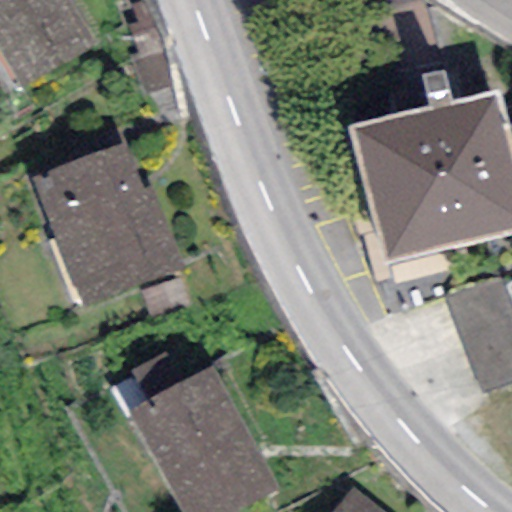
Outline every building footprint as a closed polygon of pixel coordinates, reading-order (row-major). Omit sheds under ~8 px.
[(0,0),(0,55),(19,87),(97,40),(72,0),(0,0)] [(384,262),(511,230),(511,179),(490,92),(350,127),(384,262)] [(34,175),(83,308),(177,268),(128,139),(34,175)] [(211,368),(127,411),(179,511),(243,511),(277,495),(211,368)] [(381,511),(348,486),(328,511),(381,511)]
